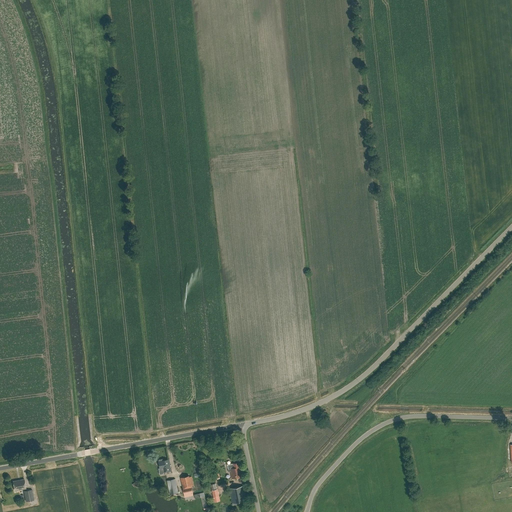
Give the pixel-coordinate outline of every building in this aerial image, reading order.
[(163,460),(163,459),(159,459),(159,461),(158,461),(160,468),(159,468),(160,474),(163,473),(163,472),(171,470),(169,460),(168,460),(167,459),(163,460)] [(239,468),(238,462),(227,464),(229,472),(231,471),(232,478),(243,477),(241,468),(239,468)] [(183,489),(183,492),(192,490),(191,487),(191,486),(189,475),(180,477),(183,489)] [(170,495),(178,493),(175,478),(167,480),(170,495)] [(15,490),(26,488),(24,479),(13,481),(15,490)] [(214,499),(219,498),(216,483),(211,484),(214,499)] [(246,501),(246,500),(247,500),(244,485),(229,488),(232,503),(242,501),(242,502),(246,501)] [(26,501),(35,500),(33,489),(24,491),(26,501)]
